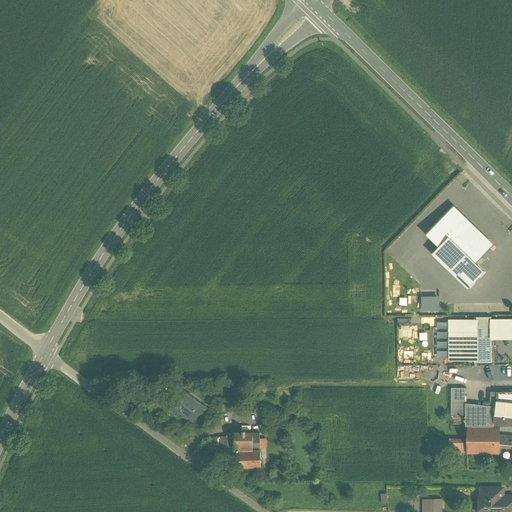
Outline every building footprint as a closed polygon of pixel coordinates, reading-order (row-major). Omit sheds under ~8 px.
[(491,243),(452,204),(423,233),(435,246),(430,252),(465,287),(482,270),(473,261),(491,243)] [(437,312),(437,296),(418,297),(418,313),(437,312)] [(511,318),(447,319),(447,365),(492,365),(491,343),(511,343),(511,318)] [(464,388),(450,388),(450,415),(463,414),(463,425),(511,425),(511,392),(490,392),(489,406),(464,403),(464,388)] [(175,390),(164,403),(172,409),(170,414),(175,418),(179,414),(189,422),(201,409),(175,390)] [(496,431),(465,431),(465,455),(496,455),(496,431)] [(253,433),(227,434),(228,449),(234,449),(235,469),(261,468),(260,448),(254,448),(253,433)] [(221,437),(210,438),(211,446),(226,445),(226,444),(222,444),(221,437)] [(498,488),(478,488),(479,499),(475,499),(475,511),(509,511),(509,498),(498,498),(498,488)] [(439,511),(439,500),(421,500),(421,511),(439,511)]
